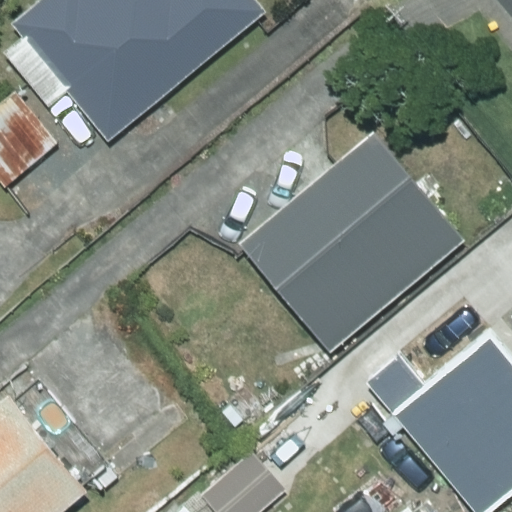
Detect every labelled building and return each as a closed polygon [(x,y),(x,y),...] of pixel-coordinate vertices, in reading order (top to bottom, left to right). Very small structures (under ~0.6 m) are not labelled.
[(47,0),(27,17),(38,31),(19,46),(62,98),(80,84),(123,136),(280,6),(274,0),(47,0)] [(0,139),(40,108),(23,87),(8,99),(0,89),(0,139)] [(394,125),(257,240),(350,345),(484,232),(394,125)] [(245,311),(213,340),(275,408),(307,379),(245,311)] [(511,499),(511,328),(447,384),(420,351),(388,376),(497,511),(511,499)] [(146,361),(111,390),(167,455),(202,426),(146,361)] [(109,478),(33,388),(0,414),(0,511),(72,511),(106,486),(115,497),(131,484),(119,469),(109,478)] [(366,511),(409,475),(385,447),(341,484),(365,511),(366,511)] [(267,449),(216,489),(234,511),(266,511),(298,488),(267,449)]
